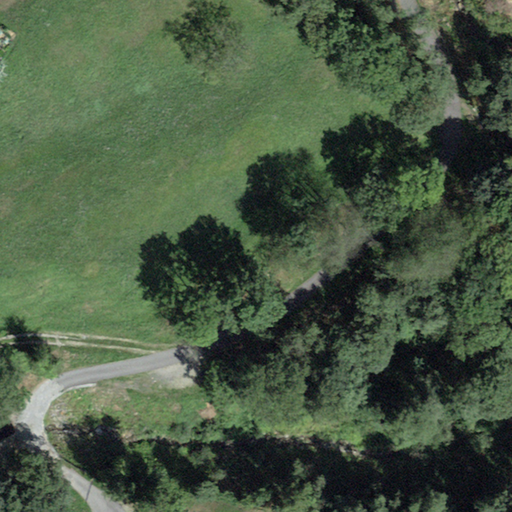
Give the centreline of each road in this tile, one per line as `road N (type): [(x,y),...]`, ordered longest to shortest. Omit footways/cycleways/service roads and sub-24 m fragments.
road 1 (track): [(404,0),(457,100),(459,125),(444,164),(370,240),(263,319),(112,373),(60,377),(25,398),(17,435),(96,511)]
road 2 (track): [(0,335),(132,349),(153,361)]
